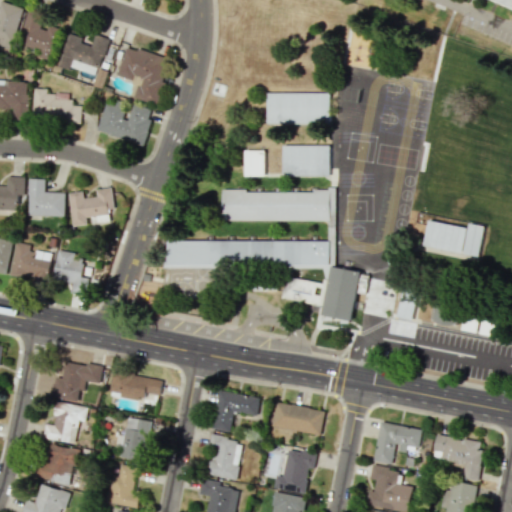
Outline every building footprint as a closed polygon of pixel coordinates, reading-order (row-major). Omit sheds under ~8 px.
[(0,0),(0,46),(9,49),(22,8),(0,0)] [(511,0),(481,0),(511,11),(511,0)] [(49,59),(58,31),(40,25),(43,14),(27,9),(21,27),(28,29),(22,51),(49,59)] [(57,65),(97,75),(107,38),(94,34),(91,45),(80,43),(82,37),(66,32),(57,65)] [(134,97),(155,103),(167,58),(125,46),(117,76),(132,80),(133,75),(140,77),(134,97)] [(73,99),(55,98),(55,94),(46,93),(47,89),(33,88),(32,119),(80,121),(81,106),(73,105),(73,99)] [(329,93),(266,92),(266,124),(329,124),(329,93)] [(96,130),(142,145),(153,110),(131,103),(128,111),(104,104),(96,130)] [(329,145),(282,145),(281,176),(329,176),(329,145)] [(263,150),(243,150),(244,176),(264,176),(263,150)] [(0,211),(17,212),(17,196),(24,196),(24,176),(7,176),(6,183),(0,182),(0,211)] [(44,179),(29,178),(27,215),(64,216),(65,192),(44,192),(44,179)] [(71,226),(89,224),(89,223),(109,221),(108,209),(113,209),(111,187),(96,189),(96,196),(84,198),(83,191),(68,192),(71,226)] [(221,190),(221,220),(330,220),(330,191),(221,190)] [(468,227),(428,220),(423,246),(478,256),(483,226),(469,223),(468,227)] [(0,272),(6,274),(12,241),(0,238),(0,272)] [(356,318),(356,268),(330,268),(330,241),(166,240),(166,267),(324,268),(324,280),(283,279),(283,302),(322,302),(322,317),(356,318)] [(10,274),(48,279),(51,252),(30,250),(31,244),(14,242),(10,274)] [(75,252),(57,250),(53,278),(72,281),(71,291),(85,293),(88,278),(81,277),(84,258),(74,257),(75,252)] [(410,320),(418,293),(402,289),(395,316),(410,320)] [(430,322),(455,325),(457,310),(431,307),(430,322)] [(78,401),(80,389),(84,389),(85,381),(100,384),(103,368),(65,361),(62,378),(54,376),(51,397),(78,401)] [(159,395),(162,378),(113,370),(109,390),(121,392),(120,396),(143,400),(145,392),(159,395)] [(260,397),(219,390),(212,428),(230,431),(233,411),(257,415),(260,397)] [(43,438),(75,443),(79,420),(85,421),(88,407),(56,401),(52,424),(45,423),(43,438)] [(271,426),(321,435),(325,410),(276,402),(271,426)] [(119,456),(144,461),(153,421),(128,416),(119,456)] [(373,461),(392,464),(395,450),(406,452),(407,446),(419,448),(422,429),(380,422),(373,461)] [(477,480),(483,441),(436,435),(433,457),(464,461),(462,478),(477,480)] [(236,479),(242,440),(211,436),(205,474),(236,479)] [(70,485),(78,449),(51,443),(49,452),(40,450),(34,477),(70,485)] [(274,487),(304,493),(309,468),(313,468),(316,454),(281,448),(274,487)] [(131,495),(137,466),(120,464),(118,476),(112,474),(107,502),(137,507),(139,496),(131,495)] [(398,469),(371,465),(369,479),(375,480),(373,491),(368,490),(365,505),(405,511),(407,497),(394,495),(398,469)] [(234,511),(237,489),(219,487),(220,481),(201,478),(199,494),(208,496),(206,511),(234,511)] [(471,511),(476,485),(452,481),(450,490),(443,489),(440,507),(445,508),(444,511),(471,511)] [(62,511),(69,492),(41,483),(34,504),(26,501),(22,511),(62,511)] [(298,511),(299,511),(303,511),(305,496),(274,491),(270,511),(298,511)]
